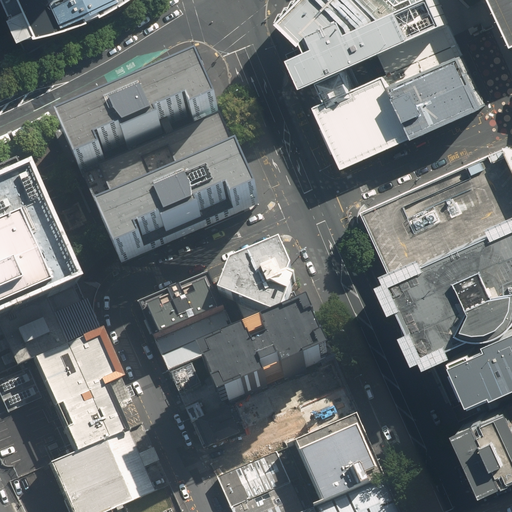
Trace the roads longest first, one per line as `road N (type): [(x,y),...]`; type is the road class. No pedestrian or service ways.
road 1 (tertiary): [(314,204),(414,432),(438,448),(468,511)]
road 2 (secondary): [(0,115),(205,0)]
road 3 (residential): [(125,296),(123,325),(207,511)]
road 4 (tertiary): [(229,0),(314,204)]
road 5 (residential): [(314,204),(511,121)]
road 6 (residential): [(125,296),(314,204)]
